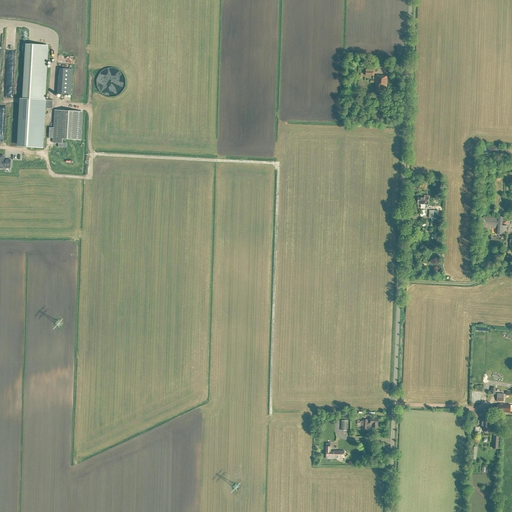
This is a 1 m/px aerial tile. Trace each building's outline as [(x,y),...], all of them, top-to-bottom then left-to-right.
[(43,101),(45,47),(26,46),(21,148),(41,149),(43,110),(51,110),(51,102),(43,101)] [(96,83),(96,87),(98,90),(100,94),(103,96),(107,97),(111,98),(115,97),(118,96),(122,94),(124,90),(125,87),(126,83),(126,80),(124,76),(122,73),(119,71),(116,69),(112,68),(108,68),(104,69),(101,72),(98,75),(96,79),(96,83)] [(60,69),(58,94),(71,95),(73,70),(60,69)] [(375,87),(376,87),(376,93),(381,94),(381,91),(383,91),(383,87),(387,88),(387,76),(376,76),(375,87)] [(83,112),(55,110),(54,128),(47,127),(46,133),(49,133),(49,138),(53,138),(53,143),(61,143),(63,143),(63,139),(81,140),(83,112)] [(5,159),(5,156),(0,155),(0,168),(4,169),(4,168),(10,168),(11,160),(5,159)] [(418,197),(418,204),(429,205),(429,196),(424,195),(424,198),(418,197)] [(498,217),(483,217),(482,228),(497,229),(497,234),(506,235),(506,226),(502,226),(502,222),(503,222),(503,217),(498,217)] [(497,405),(497,412),(510,413),(510,404),(498,404),(498,405),(497,405)] [(368,420),(363,419),(363,421),(361,420),(360,426),(362,426),(362,429),(369,430),(369,426),(372,426),(372,428),(377,428),(377,424),(378,424),(378,419),(374,419),(374,418),(370,418),(369,424),(367,424),(368,420)] [(491,419),(480,419),(480,427),(482,427),(482,432),(490,432),(490,425),(491,425),(491,419)] [(339,458),(344,458),(344,451),(338,450),(338,451),(333,451),(330,451),(330,446),(326,446),(326,458),(339,459),(339,458)]
